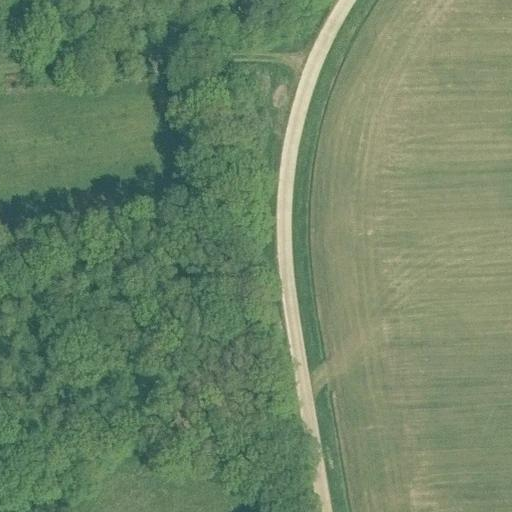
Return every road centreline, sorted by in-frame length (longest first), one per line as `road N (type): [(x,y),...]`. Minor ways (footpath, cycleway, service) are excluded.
road 1 (unclassified): [(322,511),(291,326),(285,179),(308,74),(348,0)]
road 2 (track): [(0,69),(202,58),(278,61),(308,74)]
